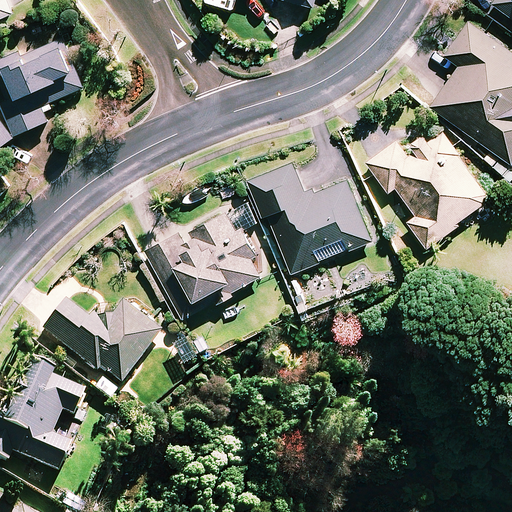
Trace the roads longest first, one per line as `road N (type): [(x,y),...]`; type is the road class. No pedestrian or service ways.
road 1 (residential): [(210,119),(98,176),(0,271)]
road 2 (residential): [(406,0),(377,40),(324,81),(210,119)]
road 3 (residential): [(145,10),(210,119)]
